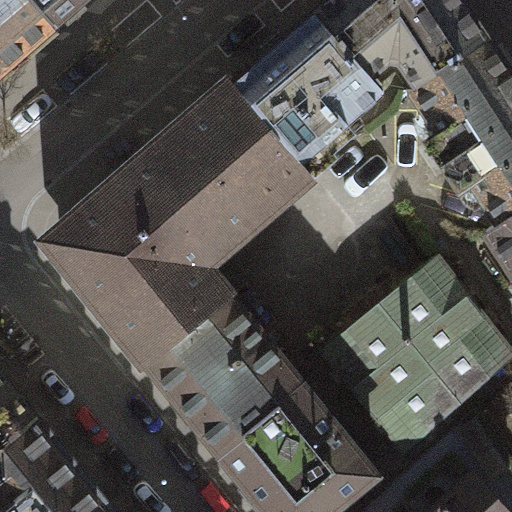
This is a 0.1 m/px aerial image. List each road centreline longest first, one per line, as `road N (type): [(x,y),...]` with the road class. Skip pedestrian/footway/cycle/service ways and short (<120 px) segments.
road 1 (residential): [(192,511),(0,274)]
road 2 (residential): [(225,0),(0,188)]
